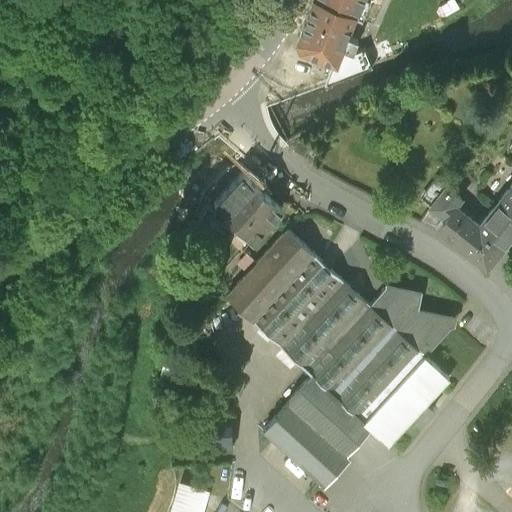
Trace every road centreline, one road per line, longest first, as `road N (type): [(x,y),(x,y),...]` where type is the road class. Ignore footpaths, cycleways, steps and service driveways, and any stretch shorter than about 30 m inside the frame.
road 1 (unclassified): [(214,102),(306,185),(442,265),(504,313)]
road 2 (unclassified): [(214,102),(0,301)]
road 3 (unclassified): [(511,348),(419,477),(371,496),(359,511)]
road 4 (unclassified): [(297,0),(214,102)]
